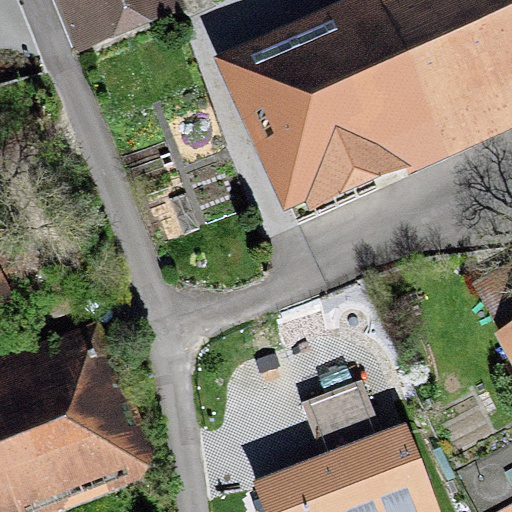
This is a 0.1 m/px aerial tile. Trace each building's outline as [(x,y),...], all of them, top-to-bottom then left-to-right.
[(52,0),(77,62),(187,19),(179,0),(52,0)] [(511,0),(359,0),(213,66),(282,219),(304,209),(310,222),(511,131),(511,0)] [(0,506),(134,455),(88,332),(0,364),(0,375),(2,379),(0,379),(0,506)] [(437,511),(406,430),(251,489),(260,511),(437,511)] [(511,511),(511,438),(450,472),(471,511),(511,511)]
